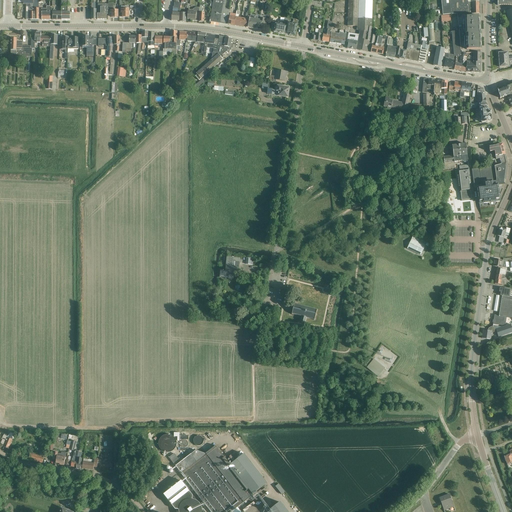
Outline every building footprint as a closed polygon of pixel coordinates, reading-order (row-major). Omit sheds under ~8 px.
[(22,0),(23,4),(26,4),(26,20),(27,20),(39,20),(39,3),(38,0),(22,0)] [(213,0),(213,3),(212,7),(210,22),(220,23),(227,24),(230,9),(225,9),(226,8),(225,8),(226,0),(213,0)] [(348,0),(348,22),(348,26),(356,26),(357,26),(358,26),(358,18),(358,0),(348,0)] [(358,0),(358,18),(372,19),(372,0),(358,0)] [(479,14),(478,0),(441,0),(442,11),(443,15),(446,15),(448,15),(451,14),(457,14),(463,14),(479,14)] [(172,16),(171,21),(179,21),(179,13),(179,11),(180,9),(181,4),(174,3),(174,7),(173,7),(172,16)] [(108,10),(108,4),(97,4),(97,20),(106,20),(107,14),(108,14),(108,10)] [(108,4),(108,10),(110,10),(110,14),(112,14),(111,18),(118,18),(118,11),(113,11),(113,4),(108,4)] [(50,20),(50,7),(50,6),(47,6),(47,9),(42,9),(42,20),(50,20)] [(67,7),(62,7),(62,13),(62,20),(70,20),(70,12),(67,12),(67,7)] [(125,7),(121,7),(121,13),(119,13),(119,18),(129,18),(129,9),(125,9),(125,7)] [(199,12),(199,8),(195,7),(192,10),(192,12),(188,12),(187,19),(190,19),(190,20),(198,21),(199,12)] [(62,20),(62,13),(56,13),(57,10),(53,10),(53,20),(62,20)] [(246,27),(246,28),(258,30),(261,15),(256,14),(255,19),(248,18),(246,27)] [(261,15),(258,30),(264,31),(266,19),(266,15),(264,15),(264,16),(261,15)] [(479,17),(465,17),(465,33),(466,33),(466,49),(480,50),(480,45),(479,43),(479,40),(480,38),(480,33),(479,33),(479,25),(478,24),(478,21),(479,19),(479,17)] [(285,35),(287,23),(288,19),(285,18),(284,22),(283,21),(283,23),(279,22),(278,22),(276,23),(275,24),(274,33),(285,35)] [(357,30),(356,31),(360,31),(360,32),(359,35),(356,49),(358,50),(367,52),(369,43),(370,38),(370,36),(371,32),(371,27),(372,24),(372,19),(358,18),(358,26),(357,26),(357,30)] [(287,23),(285,35),(295,36),(297,22),(298,21),(294,20),(293,21),(293,24),(287,23)] [(323,35),(322,41),(328,42),(330,30),(331,26),(327,25),(327,29),(328,29),(327,35),(323,35)] [(312,37),(311,40),(321,41),(321,34),(322,30),(316,29),(315,33),(312,33),(312,37)] [(467,63),(467,57),(462,57),(461,49),(459,31),(451,32),(454,57),(456,57),(455,63),(454,70),(460,71),(463,72),(466,72),(466,73),(466,72),(467,63)] [(31,39),(31,47),(31,49),(32,49),(35,49),(35,44),(37,44),(37,43),(41,43),(41,42),(41,37),(41,32),(35,32),(35,34),(34,34),(34,39),(31,39)] [(168,44),(168,49),(171,49),(171,53),(171,54),(176,54),(176,50),(177,38),(177,32),(171,32),(170,37),(170,43),(170,44),(168,44)] [(177,38),(176,50),(180,50),(181,41),(185,41),(187,41),(187,40),(188,32),(180,32),(180,38),(177,38)] [(188,32),(187,40),(187,41),(188,41),(196,42),(197,33),(188,32)] [(196,42),(193,46),(195,47),(196,45),(199,45),(199,43),(205,44),(206,35),(206,34),(198,33),(197,42),(196,42)] [(331,33),(330,42),(336,44),(337,44),(339,34),(336,33),(331,33)] [(339,34),(337,44),(344,45),(346,34),(339,33),(339,34)] [(349,34),(347,43),(348,43),(347,48),(348,49),(348,48),(350,49),(351,49),(352,49),(353,49),(356,50),(356,49),(359,35),(355,34),(354,35),(349,34)] [(206,35),(205,44),(204,52),(207,53),(207,48),(213,49),(213,50),(214,50),(214,49),(217,50),(219,39),(215,39),(215,37),(206,35)] [(82,38),(81,38),(81,42),(82,42),(82,49),(87,49),(87,53),(94,53),(94,52),(94,46),(96,46),(96,43),(96,38),(95,38),(93,38),(92,38),(91,38),(89,37),(89,36),(82,36),(82,38)] [(214,50),(213,53),(221,54),(223,56),(222,55),(227,51),(229,52),(229,50),(231,51),(231,49),(235,50),(237,48),(238,40),(232,39),(232,38),(231,38),(229,37),(228,38),(226,37),(226,38),(219,36),(219,39),(217,50),(214,49),(214,50)] [(372,46),(371,52),(377,54),(380,37),(378,36),(377,41),(376,44),(375,47),(375,46),(372,46)] [(51,37),(41,37),(41,42),(43,42),(43,46),(51,47),(51,37)] [(60,46),(60,50),(62,50),(65,50),(65,52),(65,55),(65,59),(67,59),(68,52),(68,49),(69,38),(69,37),(65,37),(63,37),(63,39),(63,42),(60,42),(60,46)] [(68,49),(68,52),(71,52),(71,49),(74,49),(78,49),(79,38),(78,38),(78,37),(74,37),(74,38),(72,38),(72,39),(69,39),(69,37),(69,38),(68,49)] [(123,43),(122,54),(126,54),(132,54),(132,49),(135,49),(135,44),(135,37),(129,37),(129,43),(126,43),(123,43)] [(164,43),(164,37),(155,37),(155,46),(160,47),(160,44),(164,44),(164,43)] [(168,49),(168,44),(170,44),(170,43),(170,37),(164,37),(164,43),(164,44),(163,48),(163,52),(163,58),(163,60),(165,60),(166,54),(166,53),(171,53),(171,49),(168,49)] [(112,38),(107,38),(106,38),(106,39),(102,39),(98,39),(98,42),(98,46),(98,47),(100,47),(103,47),(103,44),(105,44),(106,44),(106,45),(106,46),(107,46),(107,51),(106,51),(105,51),(105,50),(101,50),(101,56),(105,56),(105,59),(110,59),(111,59),(111,57),(111,52),(112,52),(112,46),(112,38)] [(31,49),(31,47),(22,46),(23,41),(19,40),(19,39),(11,39),(11,46),(10,47),(10,49),(11,49),(11,55),(18,55),(18,56),(21,56),(21,61),(27,61),(27,57),(32,57),(32,49),(31,49)] [(420,50),(418,62),(425,63),(426,54),(427,51),(429,45),(426,45),(426,42),(423,41),(421,51),(420,50)] [(406,52),(405,60),(408,60),(418,62),(420,50),(421,46),(411,44),(408,43),(407,50),(406,52)] [(386,56),(386,57),(394,59),(395,58),(397,48),(392,47),(388,46),(387,49),(386,56)] [(399,48),(398,56),(399,56),(399,59),(404,60),(405,60),(406,52),(403,51),(403,48),(399,48)] [(444,51),(444,49),(436,48),(433,65),(441,67),(444,51)] [(197,75),(195,76),(199,81),(201,79),(223,59),(222,58),(223,58),(223,56),(221,54),(213,53),(211,60),(196,74),(197,75)] [(474,63),(480,63),(480,60),(481,60),(481,57),(480,57),(480,53),(481,53),(471,53),(466,53),(467,57),(467,63),(474,63)] [(498,53),(499,60),(499,67),(509,67),(508,62),(511,61),(511,57),(508,57),(508,53),(498,53)] [(453,69),(454,60),(445,59),(444,67),(453,69)] [(286,76),(287,72),(282,71),(281,71),(281,72),(277,71),(276,77),(270,76),(269,82),(275,83),(276,80),(284,81),(284,76),(286,76)] [(423,90),(422,93),(427,93),(427,89),(434,90),(434,93),(435,93),(435,95),(439,95),(440,82),(424,79),(423,90)] [(449,84),(449,90),(455,90),(460,91),(461,91),(462,83),(455,82),(454,84),(449,84)] [(461,91),(460,97),(463,98),(464,92),(471,93),(472,84),(462,83),(461,91)] [(511,85),(504,88),(499,90),(499,88),(497,88),(498,90),(500,98),(510,95),(511,97),(508,98),(511,107),(511,85)] [(288,97),(289,88),(278,87),(277,91),(268,90),(267,94),(274,95),(288,97)] [(478,104),(486,104),(486,99),(485,99),(485,95),(484,92),(483,90),(477,90),(477,94),(478,104)] [(410,94),(404,93),(400,110),(407,112),(410,94)] [(389,98),(385,97),(383,107),(391,108),(391,107),(398,109),(399,102),(389,100),(389,98)] [(487,104),(486,104),(478,104),(478,114),(479,114),(479,116),(481,115),(481,123),(491,122),(491,114),(490,114),(488,114),(488,113),(489,112),(488,112),(487,104)] [(453,156),(444,157),(444,164),(450,163),(459,162),(459,169),(459,170),(457,170),(459,192),(460,192),(461,200),(472,199),(471,191),(470,179),(468,168),(468,166),(468,165),(468,164),(467,156),(466,144),(463,145),(450,146),(450,149),(452,149),(453,156)] [(489,147),(491,159),(491,160),(494,160),(496,166),(493,167),(472,170),(474,187),(478,187),(484,186),(484,183),(505,180),(506,175),(504,164),(507,163),(505,154),(505,155),(502,144),(489,147)] [(498,190),(497,187),(497,185),(499,185),(502,184),(505,184),(505,180),(484,183),(484,186),(478,187),(478,188),(477,188),(477,189),(477,190),(478,191),(478,192),(478,193),(478,196),(478,197),(479,201),(483,201),(483,203),(489,202),(495,201),(495,199),(499,199),(498,196),(498,193),(498,190)] [(509,240),(503,239),(505,235),(508,236),(510,229),(506,228),(506,230),(502,228),(500,230),(498,236),(499,236),(498,242),(508,244),(509,240)] [(412,239),(407,249),(421,255),(426,246),(427,242),(414,235),(412,239)] [(220,272),(219,278),(228,279),(228,277),(237,278),(239,263),(235,263),(235,268),(232,267),(233,259),(227,258),(225,272),(220,272)] [(495,280),(495,284),(499,284),(504,285),(506,285),(507,281),(509,281),(510,278),(507,277),(507,278),(501,280),(501,281),(495,280)] [(494,316),(493,324),(501,326),(505,324),(506,318),(511,318),(511,290),(510,290),(501,289),(500,292),(502,293),(499,316),(494,316)] [(301,307),(295,305),(295,304),(294,304),(294,305),(293,305),(293,306),(294,306),(293,308),(293,311),(292,311),(292,313),(291,313),(291,314),(292,314),(291,315),(292,315),(292,316),(294,316),(294,315),(302,317),(301,321),(300,321),(300,322),(301,323),(304,324),(305,323),(306,323),(306,322),(305,322),(306,318),(314,320),(314,321),(315,320),(316,320),(315,319),(316,316),(317,315),(316,315),(317,311),(318,312),(318,311),(317,311),(317,310),(316,310),(308,308),(307,307),(307,308),(301,307),(302,306),(301,306),(301,307)] [(494,328),(493,326),(489,328),(488,331),(485,330),(485,333),(483,333),(482,339),(491,340),(491,334),(496,332),(494,328)] [(369,366),(367,367),(378,376),(384,369),(374,360),(369,366)] [(4,447),(3,449),(7,451),(12,440),(12,439),(11,433),(10,433),(7,438),(8,438),(6,443),(5,442),(3,447),(4,447)] [(188,444),(188,442),(189,435),(184,435),(184,433),(180,433),(180,442),(180,444),(180,450),(183,450),(183,451),(186,451),(186,450),(188,450),(188,444)] [(162,437),(161,438),(161,439),(160,439),(160,440),(160,441),(160,442),(159,443),(160,443),(160,444),(160,445),(160,446),(160,447),(161,447),(161,448),(162,449),(163,449),(163,450),(164,450),(164,451),(165,451),(166,451),(167,451),(168,451),(169,451),(170,451),(171,451),(172,450),(173,450),(173,449),(174,449),(174,448),(175,448),(175,447),(176,446),(176,445),(176,444),(176,443),(176,442),(176,441),(176,440),(176,439),(175,439),(175,438),(174,437),(174,436),(173,436),(172,435),(171,435),(170,435),(170,434),(169,434),(168,434),(167,434),(166,434),(166,435),(165,435),(164,435),(163,436),(162,436),(162,437)] [(194,438),(194,439),(193,440),(193,441),(194,442),(194,443),(195,444),(196,444),(196,445),(197,445),(198,445),(199,445),(200,445),(200,444),(201,444),(201,443),(202,443),(202,442),(202,441),(203,441),(203,440),(203,439),(202,439),(202,438),(202,437),(201,437),(201,436),(200,436),(199,436),(198,436),(197,436),(196,436),(196,437),(195,437),(194,438)] [(190,454),(175,465),(210,511),(241,511),(237,507),(249,497),(251,497),(250,496),(247,491),(250,489),(252,491),(254,493),(261,488),(267,484),(251,464),(244,454),(242,455),(235,461),(234,462),(230,465),(225,459),(221,453),(216,447),(206,454),(196,450),(190,454)] [(58,453),(54,452),(52,460),(56,460),(56,462),(56,463),(60,464),(60,465),(64,466),(66,453),(62,452),(61,454),(57,453),(58,453)] [(173,463),(178,459),(173,453),(168,457),(173,463)] [(30,454),(28,460),(43,463),(44,457),(30,454)] [(100,471),(112,471),(112,464),(112,456),(108,456),(108,462),(110,462),(110,464),(100,465),(100,471)] [(84,459),(83,468),(93,470),(94,467),(97,467),(97,465),(98,459),(95,458),(94,461),(94,464),(90,464),(88,464),(89,460),(84,459)] [(193,499),(192,499),(193,496),(193,495),(192,495),(186,487),(181,481),(174,486),(163,495),(175,509),(176,509),(177,510),(179,510),(179,511),(178,511),(205,511),(204,510),(202,510),(202,509),(202,508),(202,507),(201,506),(200,504),(199,503),(198,502),(197,501),(196,500),(195,500),(194,500),(193,499)] [(454,508),(449,495),(439,498),(444,511),(454,508)] [(280,502),(270,510),(271,511),(287,511),(280,502)]
